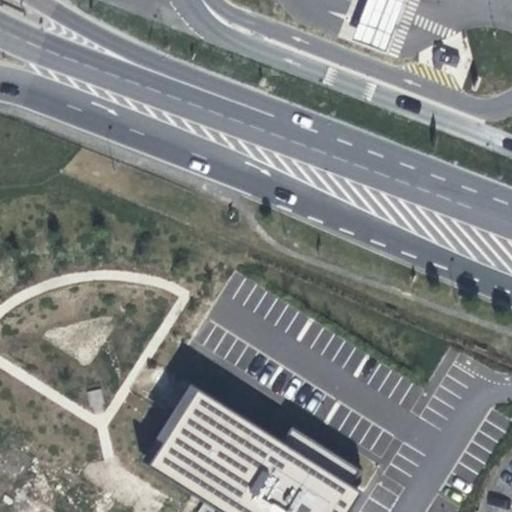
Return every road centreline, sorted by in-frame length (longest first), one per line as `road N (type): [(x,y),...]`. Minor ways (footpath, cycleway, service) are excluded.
road 1 (primary): [(0,82),(492,277)]
road 2 (primary): [(274,134),(0,29)]
road 3 (motorway): [(274,134),(42,0)]
road 4 (primary): [(511,224),(274,134)]
